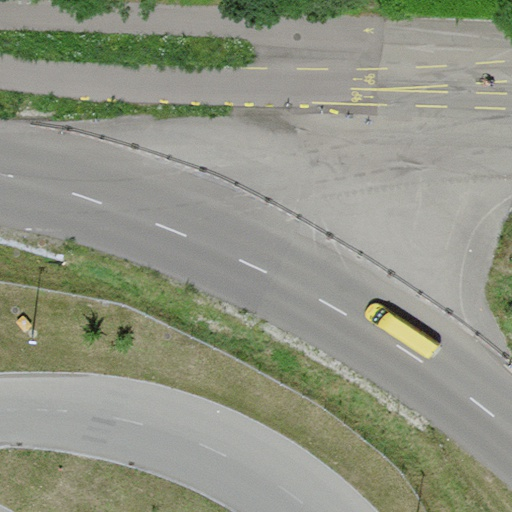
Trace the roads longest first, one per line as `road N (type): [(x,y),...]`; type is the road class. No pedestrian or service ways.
road 1 (primary): [(511,425),(332,284),(202,226)]
road 2 (primary): [(0,164),(202,226)]
